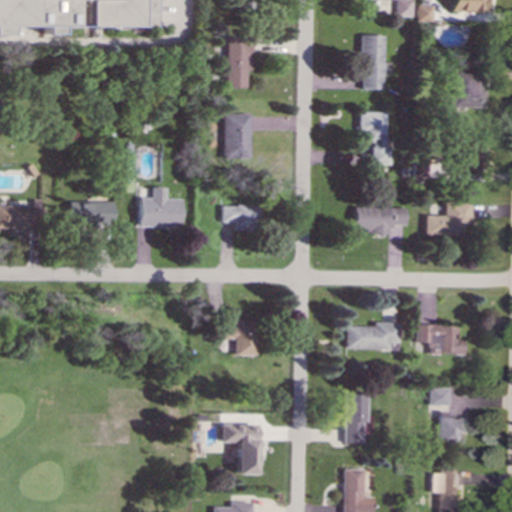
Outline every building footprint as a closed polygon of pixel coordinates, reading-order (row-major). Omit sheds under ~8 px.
[(154,0),(0,0),(0,35),(4,35),(4,26),(40,26),(40,34),(57,34),(57,26),(154,26),(154,0)] [(393,0),(393,16),(409,15),(409,0),(393,0)] [(482,11),(482,0),(446,0),(446,10),(482,11)] [(428,5),(414,5),(414,17),(428,17),(428,5)] [(242,69),(246,69),(246,32),(222,32),(221,87),(241,87),(242,69)] [(380,35),(357,34),(356,88),(379,88),(380,35)] [(448,107),(482,108),(483,71),(449,70),(448,107)] [(367,164),(386,164),(386,147),(381,147),(382,112),(355,111),(355,132),(360,132),(360,142),(368,142),(367,164)] [(246,113),(220,114),(220,161),(247,161),(246,113)] [(461,169),(481,168),(479,142),(459,143),(461,169)] [(177,198),(161,198),(161,187),(147,186),(146,197),(135,197),(134,226),(176,227),(177,198)] [(4,205),(4,195),(0,195),(0,227),(34,228),(34,199),(27,199),(27,205),(4,205)] [(108,224),(107,200),(64,202),(65,226),(108,224)] [(420,214),(420,235),(457,235),(458,223),(466,223),(466,202),(440,202),(440,215),(420,214)] [(217,204),(216,221),(230,222),(229,229),(254,229),(255,205),(217,204)] [(349,227),(361,228),(361,233),(385,234),(385,224),(400,225),(400,207),(349,206),(349,227)] [(229,356),(252,355),(252,319),(227,319),(214,319),(214,338),(229,338),(229,356)] [(394,349),(394,321),(369,321),(369,326),(341,325),(341,348),(394,349)] [(411,324),(411,342),(424,342),(424,353),(459,352),(459,337),(453,337),(453,324),(411,324)] [(445,405),(445,387),(425,387),(425,405),(445,405)] [(338,442),(357,442),(358,422),(362,422),(362,392),(339,392),(338,442)] [(434,443),(458,443),(458,417),(444,417),(444,411),(434,411),(434,443)] [(230,474),(251,473),(250,423),(214,424),(214,442),(230,441),(230,474)] [(358,468),(338,468),(337,511),(367,511),(368,496),(358,496),(358,468)] [(434,511),(456,511),(457,471),(428,470),(427,492),(435,492),(434,511)] [(206,511),(248,511),(249,501),(223,501),(223,506),(206,506),(206,511)]
